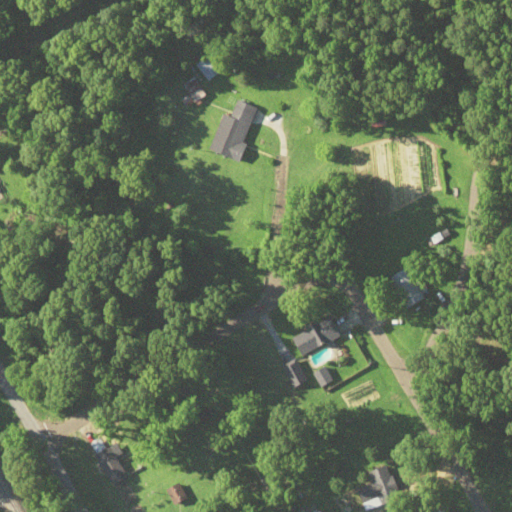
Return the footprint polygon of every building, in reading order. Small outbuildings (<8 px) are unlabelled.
[(195,66),(209,81),(220,71),(206,56),(195,66)] [(194,103),(205,95),(194,77),(182,84),(194,103)] [(258,107),(237,100),(219,154),(241,161),(258,107)] [(406,309),(430,295),(412,265),(389,280),(406,309)] [(304,358),(340,334),(327,315),(292,339),(304,358)] [(96,455),(110,486),(126,478),(111,447),(96,455)] [(363,510),(398,500),(388,465),(368,471),(372,483),(357,488),(363,510)] [(167,491),(174,504),(187,497),(179,484),(167,491)]
